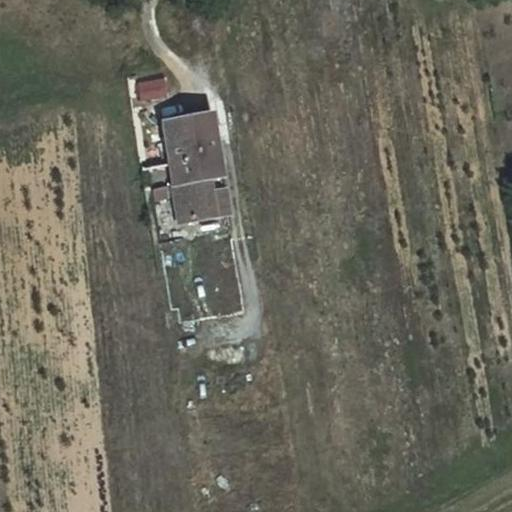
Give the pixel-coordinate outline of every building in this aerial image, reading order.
[(477,93),(475,78),(460,80),(465,95),(477,93)] [(160,83),(138,87),(141,104),(163,100),(160,83)] [(159,127),(165,164),(173,163),(178,191),(170,193),(176,222),(183,221),(184,227),(226,220),(209,120),(159,127)] [(165,164),(170,193),(178,191),(173,163),(165,164)] [(160,195),(147,197),(149,208),(162,206),(160,195)]
